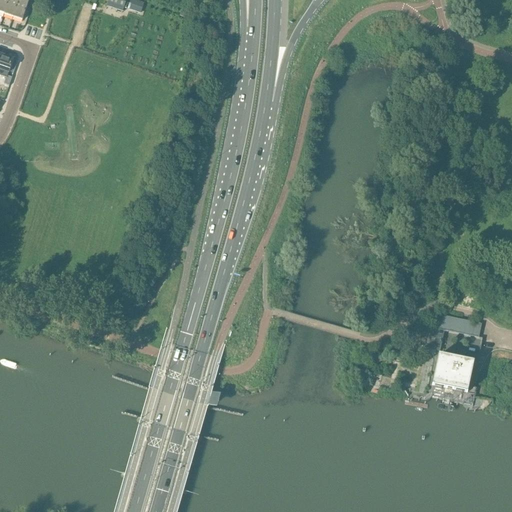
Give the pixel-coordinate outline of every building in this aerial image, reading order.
[(9,0),(0,0),(0,13),(4,15),(9,0)] [(19,0),(9,0),(4,15),(13,18),(19,0)] [(29,0),(28,0),(19,0),(13,18),(22,21),(29,0)] [(109,0),(108,3),(118,6),(117,10),(122,11),(126,0),(109,0)] [(144,7),(133,3),(129,13),(141,17),(144,7)] [(0,76),(7,79),(9,72),(12,74),(16,63),(13,61),(0,56),(0,76)] [(438,357),(436,365),(432,386),(467,393),(473,364),(438,357)] [(154,372),(148,390),(149,390),(152,391),(158,393),(160,393),(162,394),(174,397),(175,398),(176,398),(181,399),(182,400),(183,400),(190,402),(195,403),(197,404),(198,404),(199,404),(204,406),(207,407),(208,407),(208,408),(208,407),(217,409),(220,397),(211,394),(212,390),(214,386),(214,385),(213,385),(212,385),(211,384),(205,383),(201,382),(187,378),(186,377),(183,377),(183,376),(182,376),(178,375),(168,372),(164,371),(159,370),(157,369),(156,369),(155,369),(154,369),(154,372)] [(137,422),(138,422),(199,440),(200,440),(201,440),(202,439),(202,438),(203,438),(202,437),(202,436),(202,435),(201,435),(139,418),(138,418),(137,418),(137,419),(137,420),(137,421),(137,422)] [(121,476),(122,477),(183,494),(184,494),(185,494),(186,493),(186,492),(186,491),(186,490),(185,489),(123,472),(122,472),(121,473),(120,474),(120,475),(121,475),(121,476)]
